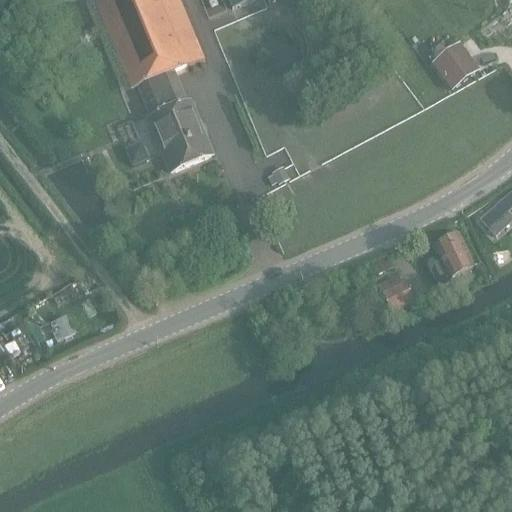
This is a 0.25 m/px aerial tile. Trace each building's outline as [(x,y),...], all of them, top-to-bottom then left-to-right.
[(174,176),(214,158),(190,105),(186,106),(173,74),(203,62),(177,0),(96,0),(95,1),(132,91),(139,89),(152,121),(149,122),(174,176)] [(227,0),(232,11),(258,0),(227,0)] [(459,47),(433,68),(452,93),(478,73),(459,47)] [(132,168),(148,161),(141,145),(125,152),(132,168)] [(277,185),(278,187),(280,186),(290,181),(283,169),(275,173),(272,175),(273,177),(268,180),(272,188),(277,185)] [(498,206),(480,222),(495,239),(503,232),(499,228),(509,218),(498,206)] [(448,285),(450,280),(473,269),(458,236),(434,247),(439,259),(430,263),(428,268),(437,286),(441,288),(448,285)] [(371,265),(376,276),(391,269),(386,258),(371,265)] [(403,284),(402,284),(398,276),(377,286),(381,294),(380,294),(390,314),(413,303),(403,284)]
